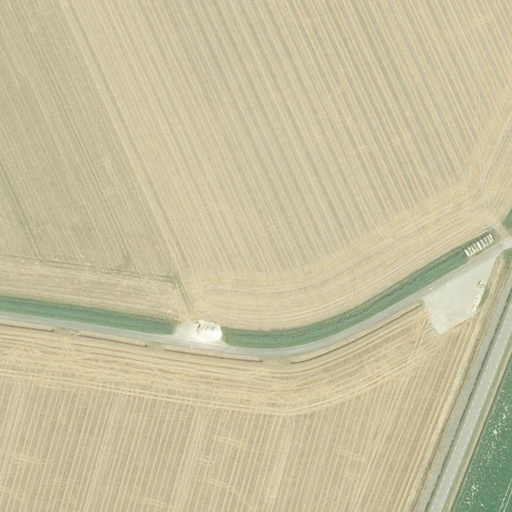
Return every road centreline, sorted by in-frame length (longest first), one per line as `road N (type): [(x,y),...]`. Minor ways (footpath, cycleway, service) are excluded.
road 1 (unclassified): [(511,242),(371,322),(279,353),(0,315)]
road 2 (tertiary): [(434,511),(511,313)]
